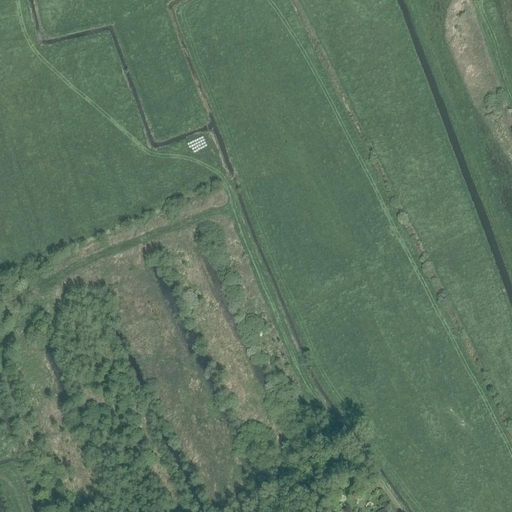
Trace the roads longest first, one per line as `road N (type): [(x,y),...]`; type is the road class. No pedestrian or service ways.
road 1 (track): [(403,511),(309,385),(239,221),(226,209),(214,207),(50,274)]
road 2 (track): [(254,511),(361,456)]
